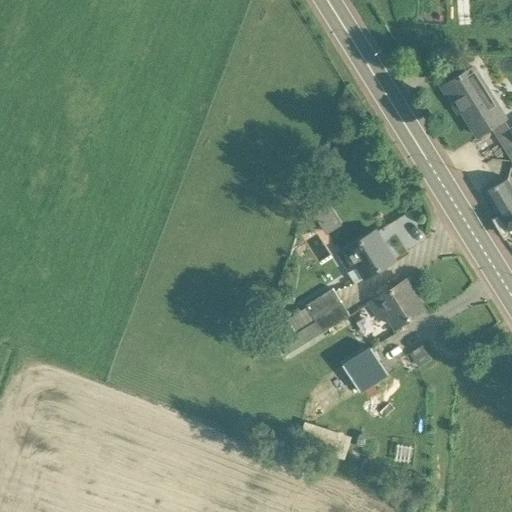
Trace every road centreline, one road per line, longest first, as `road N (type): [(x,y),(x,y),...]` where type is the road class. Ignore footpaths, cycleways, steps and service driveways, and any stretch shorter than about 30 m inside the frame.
road 1 (secondary): [(511,297),(326,0)]
road 2 (track): [(436,511),(439,369),(511,318)]
